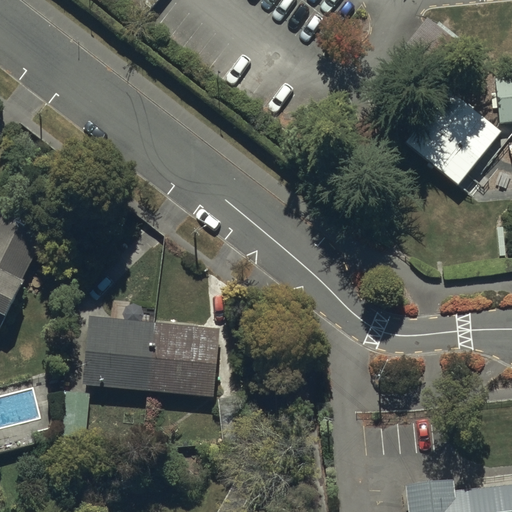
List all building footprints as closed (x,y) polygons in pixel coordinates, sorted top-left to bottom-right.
[(511,79),(499,80),(503,127),(511,126),(511,79)] [(400,135),(457,183),(461,178),(495,137),(500,132),(442,89),(400,135)] [(0,338),(47,240),(0,217),(0,338)] [(214,337),(93,325),(87,387),(208,398),(214,337)] [(83,441),(86,399),(63,398),(60,439),(83,441)] [(455,511),(454,498),(453,488),(405,493),(406,511),(455,511)] [(511,511),(511,491),(454,498),(455,511),(511,511)]
